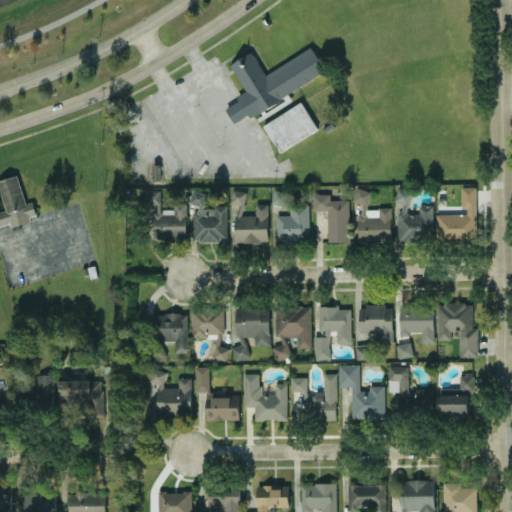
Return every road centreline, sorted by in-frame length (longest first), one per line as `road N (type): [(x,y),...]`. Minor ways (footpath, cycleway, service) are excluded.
road 1 (tertiary): [(503,0),(507,511)]
road 2 (residential): [(511,270),(186,274)]
road 3 (residential): [(511,447),(193,452)]
road 4 (secondary): [(0,128),(119,83),(245,0)]
road 5 (secondary): [(183,0),(96,52),(0,90)]
